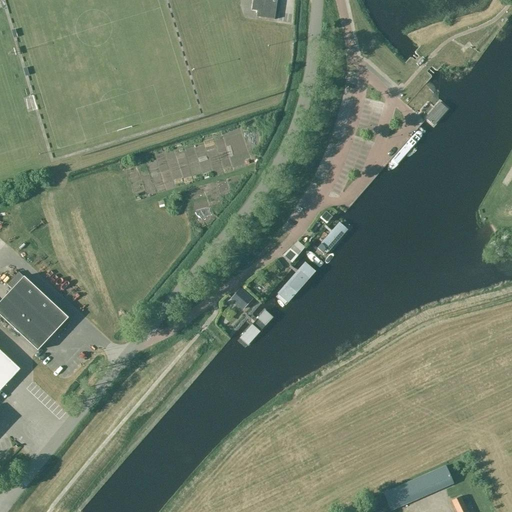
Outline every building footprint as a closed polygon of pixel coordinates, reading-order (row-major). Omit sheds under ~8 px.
[(256,17),(274,20),(277,0),(252,0),(251,11),(257,11),(256,17)] [(492,48),(488,46),(464,76),(465,80),(468,82),(472,80),(493,51),(492,48)] [(433,128),(449,110),(439,102),(424,119),(433,128)] [(393,171),(422,136),(417,131),(388,166),(393,171)] [(325,255),(354,221),(345,214),(317,248),(325,255)] [(0,222),(0,228),(2,230),(11,220),(6,216),(0,222)] [(305,248),(297,242),(283,256),(292,263),(305,248)] [(286,305),(315,271),(304,262),(275,296),(286,305)] [(18,272),(6,285),(10,288),(22,276),(18,272)] [(67,318),(23,276),(0,300),(0,315),(37,350),(67,318)] [(243,309),(252,300),(240,289),(231,299),(243,309)] [(275,317),(264,308),(237,340),(248,349),(275,317)] [(0,351),(0,379),(5,384),(19,369),(0,351)] [(453,484),(445,466),(384,493),(391,511),(453,484)] [(466,511),(460,499),(453,502),(457,511),(466,511)]
